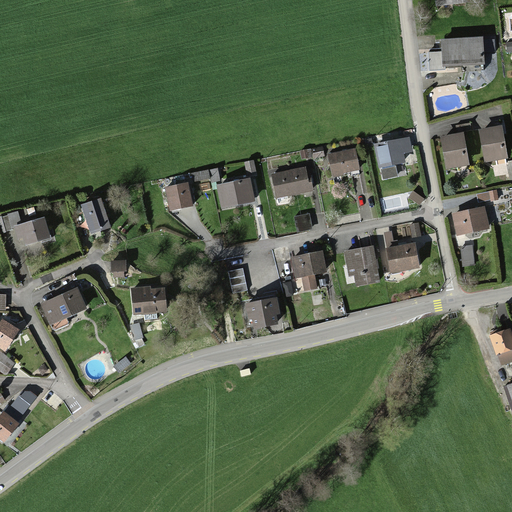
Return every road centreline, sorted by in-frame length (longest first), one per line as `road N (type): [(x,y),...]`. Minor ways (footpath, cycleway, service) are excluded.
road 1 (tertiary): [(88,417),(155,375),(459,302)]
road 2 (residential): [(404,0),(437,215)]
road 3 (residential): [(223,252),(437,215)]
road 4 (residential): [(97,255),(37,283),(24,301),(67,383)]
